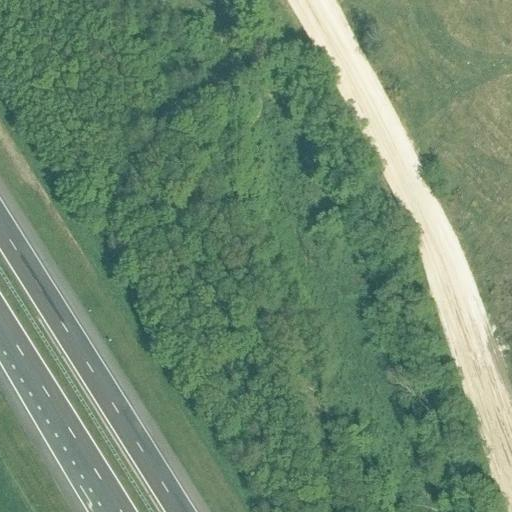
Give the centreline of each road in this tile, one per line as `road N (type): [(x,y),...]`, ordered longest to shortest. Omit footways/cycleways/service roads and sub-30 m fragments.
road 1 (track): [(511,456),(437,245),(309,0)]
road 2 (motorway): [(176,511),(0,230)]
road 3 (motorway): [(0,321),(119,511)]
